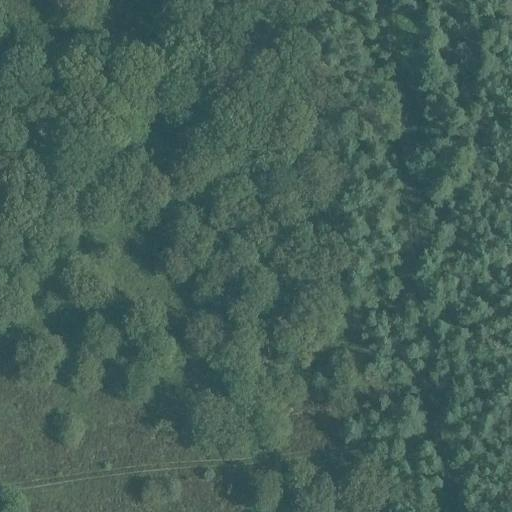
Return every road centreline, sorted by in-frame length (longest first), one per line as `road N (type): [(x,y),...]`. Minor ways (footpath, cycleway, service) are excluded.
road 1 (track): [(380,0),(440,511)]
road 2 (track): [(0,484),(431,437)]
